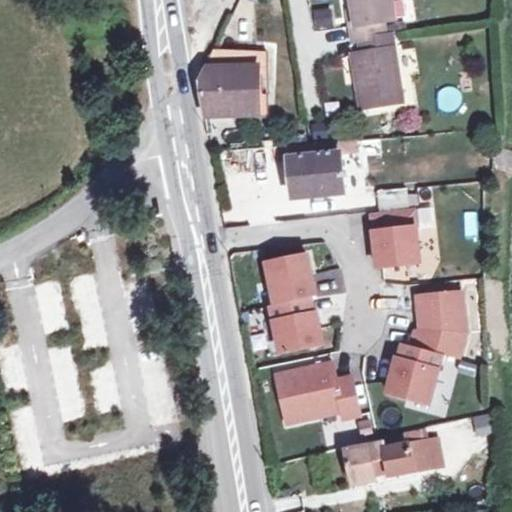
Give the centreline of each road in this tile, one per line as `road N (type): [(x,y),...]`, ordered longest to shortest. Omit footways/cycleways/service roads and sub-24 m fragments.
road 1 (unclassified): [(7,251),(45,461),(145,434),(96,197)]
road 2 (secondary): [(180,128),(244,511)]
road 3 (secondary): [(160,0),(180,128)]
